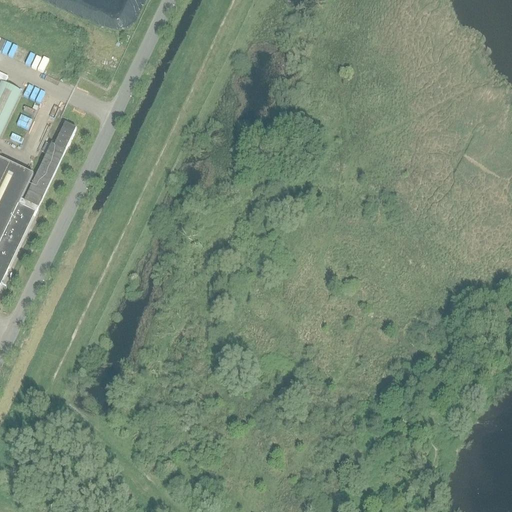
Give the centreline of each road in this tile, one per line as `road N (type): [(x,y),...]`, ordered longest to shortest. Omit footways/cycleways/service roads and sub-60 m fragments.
road 1 (track): [(236,0),(45,392),(170,511)]
road 2 (unclassified): [(0,355),(169,0)]
